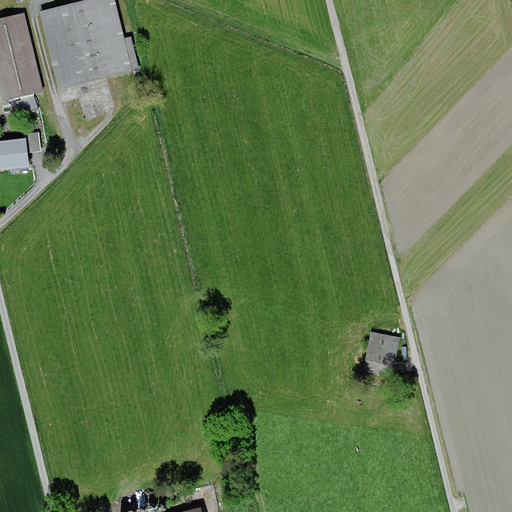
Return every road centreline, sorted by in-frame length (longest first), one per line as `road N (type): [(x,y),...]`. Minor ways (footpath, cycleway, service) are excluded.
road 1 (track): [(458,511),(334,0)]
road 2 (track): [(52,511),(0,298)]
road 3 (track): [(0,225),(71,162),(53,91)]
